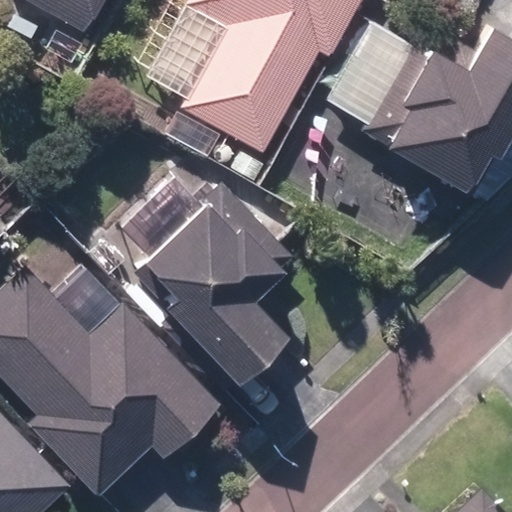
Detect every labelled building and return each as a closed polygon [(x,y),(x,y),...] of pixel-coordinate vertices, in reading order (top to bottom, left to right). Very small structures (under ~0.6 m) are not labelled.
[(33,0),(95,31),(111,0),(33,0)] [(187,0),(225,20),(178,108),(270,156),(352,0),(187,0)] [(412,30),(365,4),(313,98),(360,124),(412,30)] [(511,37),(451,4),(377,139),(469,189),(503,127),(511,132),(511,37)] [(288,252),(217,178),(124,268),(229,376),(247,358),(296,312),(262,277),(288,252)] [(83,331),(20,262),(0,280),(0,382),(110,502),(146,470),(211,410),(114,303),(83,331)] [(0,511),(30,511),(63,481),(0,416),(0,511)] [(412,511),(495,511),(455,471),(412,511)]
